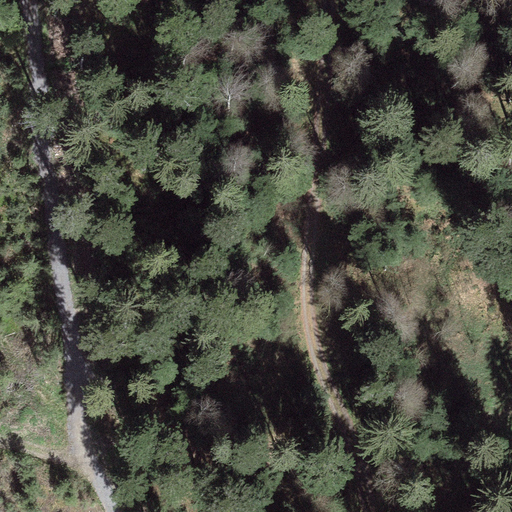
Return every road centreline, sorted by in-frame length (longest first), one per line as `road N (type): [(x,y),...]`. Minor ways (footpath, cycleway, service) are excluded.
road 1 (track): [(22,0),(77,416),(115,511)]
road 2 (track): [(329,0),(308,309),(311,341),(370,511)]
